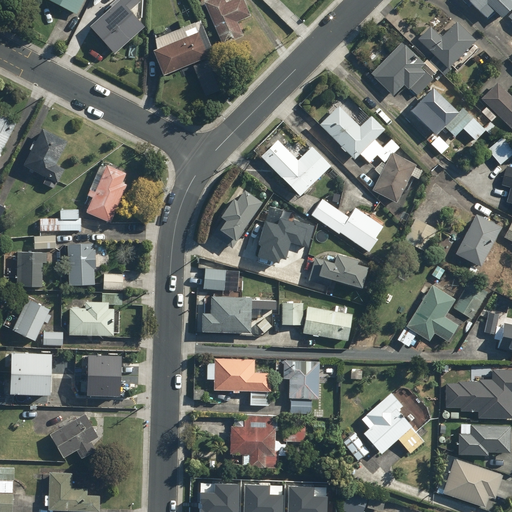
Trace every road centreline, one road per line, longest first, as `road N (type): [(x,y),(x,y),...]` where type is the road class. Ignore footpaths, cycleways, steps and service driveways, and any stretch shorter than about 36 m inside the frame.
road 1 (residential): [(208,157),(187,189),(171,259),(162,511)]
road 2 (residential): [(208,157),(0,51)]
road 3 (residential): [(362,0),(208,157)]
